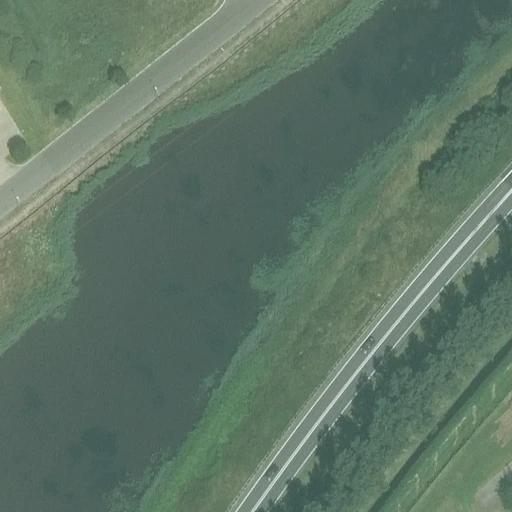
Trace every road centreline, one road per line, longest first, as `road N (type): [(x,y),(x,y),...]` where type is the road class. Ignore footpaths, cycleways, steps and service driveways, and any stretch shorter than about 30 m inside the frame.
road 1 (trunk): [(253,511),(353,378),(511,193)]
road 2 (unclassified): [(0,201),(255,0)]
